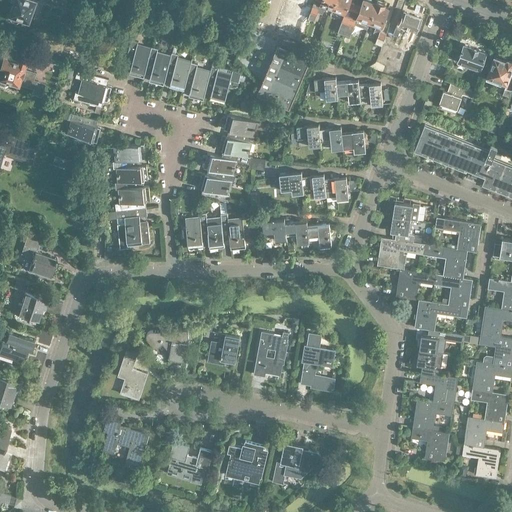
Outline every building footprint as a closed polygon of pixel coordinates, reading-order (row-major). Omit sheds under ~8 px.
[(29,20),(32,11),(40,13),(43,3),(35,0),(14,0),(10,13),(12,14),(11,17),(12,19),(17,21),(19,20),(20,17),(29,20)] [(115,12),(120,2),(115,0),(107,0),(104,6),(115,12)] [(299,42),(308,17),(312,7),(306,5),(308,0),(283,0),(272,31),(299,42)] [(312,7),(308,17),(315,19),(318,11),(323,13),(326,4),(333,7),(335,0),(314,0),(313,5),(312,7)] [(335,0),(333,7),(346,12),(350,0),(335,0)] [(344,34),(350,36),(355,24),(367,28),(369,24),(377,2),(371,0),(363,0),(356,19),(350,17),(344,34)] [(377,2),(369,24),(376,26),(374,32),(379,33),(376,41),(382,44),(386,32),(380,30),(389,6),(385,5),(385,3),(377,0),(377,2)] [(404,10),(399,24),(417,30),(422,16),(404,10)] [(338,31),(344,34),(350,17),(344,14),(338,31)] [(388,47),(383,45),(379,59),(388,62),(393,49),(400,29),(396,27),(393,34),(388,47)] [(61,55),(64,47),(67,37),(39,28),(36,39),(46,43),(44,48),(44,50),(61,55)] [(68,35),(67,37),(64,47),(86,54),(90,42),(68,35)] [(127,56),(124,66),(125,66),(127,56),(133,58),(129,72),(130,72),(144,76),(145,72),(147,64),(148,60),(151,48),(138,45),(139,41),(132,39),(127,56)] [(464,43),(457,59),(480,68),(486,51),(464,43)] [(278,45),(256,94),(264,97),(260,105),(268,108),(271,101),(289,108),(308,65),(310,65),(312,60),(278,45)] [(148,60),(147,64),(153,65),(150,74),(149,80),(164,84),(165,77),(171,55),(157,51),(158,48),(152,46),(151,48),(148,60)] [(4,84),(7,83),(19,86),(20,82),(34,86),(32,92),(42,95),(46,83),(33,78),(35,72),(25,68),(29,55),(16,50),(14,56),(5,53),(5,56),(2,56),(0,62),(2,64),(1,66),(2,66),(0,71),(0,81),(1,83),(4,84)] [(42,51),(40,57),(63,66),(66,59),(42,51)] [(171,55),(165,77),(171,79),(170,85),(184,89),(185,87),(191,61),(192,61),(178,57),(179,53),(172,51),(171,55)] [(484,85),(488,86),(492,75),(499,77),(497,81),(506,84),(503,93),(509,96),(511,87),(511,57),(508,56),(506,58),(495,54),(484,85)] [(205,90),(206,90),(211,92),(210,98),(224,101),(228,87),(238,85),(241,72),(233,70),(219,66),(218,65),(219,60),(214,59),(211,70),(205,90)] [(185,87),(190,89),(189,95),(203,99),(206,90),(205,90),(211,70),(197,67),(198,63),(191,61),(185,87)] [(71,78),(74,67),(66,65),(63,77),(71,78)] [(97,81),(99,75),(77,69),(75,76),(84,79),(80,92),(75,91),(73,97),(102,105),(104,99),(108,100),(112,85),(97,81)] [(444,80),(453,82),(456,84),(458,77),(447,73),(444,80)] [(310,82),(307,91),(326,89),(326,98),(338,97),(338,93),(337,81),(336,76),(313,78),(314,81),(310,82)] [(358,79),(337,81),(338,93),(348,92),(349,101),(361,100),(360,96),(359,84),(358,79)] [(381,82),(359,84),(360,96),(370,95),(371,104),(383,103),(381,82)] [(442,103),(441,107),(456,112),(462,93),(473,96),(475,90),(456,84),(453,82),(450,91),(443,89),(439,102),(442,103)] [(471,100),(467,112),(474,114),(478,102),(471,100)] [(86,122),(88,116),(70,111),(68,118),(72,119),(69,133),(97,141),(100,126),(86,122)] [(229,128),(227,135),(249,141),(254,142),(256,135),(252,134),(255,120),(228,113),(224,127),(229,128)] [(489,148),(481,144),(425,122),(415,147),(422,150),(423,148),(428,150),(427,154),(429,151),(434,153),(433,154),(448,160),(449,159),(454,161),(452,164),(453,164),(454,161),(459,163),(459,165),(467,168),(468,164),(474,167),(471,174),(483,179),(485,173),(493,156),(498,145),(492,142),(489,148)] [(319,123),(296,125),(297,138),(308,137),(309,146),(321,144),(320,140),(319,128),(319,123)] [(497,126),(489,123),(487,130),(494,132),(497,126)] [(341,126),(319,128),(320,140),(331,139),(331,148),(343,147),(343,143),(341,131),(341,126)] [(9,131),(0,128),(0,156),(2,151),(7,153),(19,157),(23,158),(31,160),(34,152),(35,149),(28,147),(28,146),(30,139),(26,138),(17,135),(14,134),(10,133),(9,137),(7,137),(9,131)] [(363,129),(341,131),(343,143),(343,147),(353,146),(354,151),(365,150),(363,129)] [(223,149),(221,154),(235,158),(239,160),(250,163),(252,156),(250,156),(250,155),(246,154),(249,141),(227,135),(222,134),(219,148),(223,149)] [(507,139),(495,135),(493,141),(504,145),(507,139)] [(283,143),(275,141),(274,150),(281,152),(283,143)] [(117,158),(113,159),(114,167),(118,166),(131,165),(130,159),(141,158),(145,157),(144,142),(116,145),(117,158)] [(208,167),(207,173),(207,174),(229,179),(234,181),(235,174),(231,173),(235,158),(221,154),(208,151),(203,166),(208,167)] [(252,156),(250,163),(249,167),(264,169),(265,158),(252,156)] [(511,163),(493,156),(483,179),(482,181),(490,184),(491,182),(496,184),(495,187),(495,188),(497,184),(502,186),(501,188),(511,192),(511,163)] [(120,180),(115,180),(116,188),(121,188),(134,186),(133,180),(144,179),(148,178),(148,176),(146,163),(134,165),(131,165),(118,166),(119,176),(120,180)] [(279,172),(279,174),(281,193),(292,192),(292,193),(304,192),(303,188),(302,175),(301,170),(279,172)] [(202,171),(201,176),(198,186),(203,187),(201,194),(228,201),(230,194),(226,193),(229,179),(207,174),(207,173),(202,171)] [(324,173),(302,175),(303,188),(313,187),(314,195),(326,194),(325,190),(324,178),(324,173)] [(346,176),(324,178),(325,190),(335,189),(336,198),(348,197),(346,176)] [(122,201),(116,201),(117,209),(133,207),(136,207),(135,201),(145,200),(150,199),(148,185),(134,186),(121,188),(122,201)] [(394,201),(392,215),(410,218),(411,211),(418,212),(419,205),(419,204),(394,201)] [(117,209),(117,216),(118,222),(117,222),(120,247),(132,246),(131,243),(150,241),(148,221),(140,222),(139,214),(134,214),(133,207),(117,209)] [(209,239),(207,218),(206,211),(199,212),(199,216),(185,217),(186,226),(183,227),(184,236),(187,236),(188,247),(203,245),(202,240),(208,239),(209,239)] [(221,216),(207,218),(209,239),(208,239),(209,247),(224,245),(223,240),(229,239),(230,239),(228,219),(227,212),(221,213),(221,216)] [(242,217),(228,219),(230,239),(229,239),(230,248),(245,246),(244,230),(250,229),(248,212),(242,213),(242,217)] [(410,218),(392,215),(390,230),(396,231),(395,238),(413,240),(414,234),(412,233),(413,228),(412,226),(409,226),(410,218)] [(435,227),(443,228),(445,217),(441,216),(437,215),(436,222),(435,227)] [(58,217),(46,219),(47,228),(59,226),(58,217)] [(445,217),(443,228),(459,230),(456,247),(467,249),(477,250),(478,244),(481,222),(445,217)] [(28,225),(14,220),(12,226),(26,231),(28,225)] [(286,220),(259,222),(260,235),(265,235),(265,234),(276,233),(277,242),(288,241),(287,224),(286,220)] [(308,222),(287,224),(288,241),(289,241),(288,237),(298,236),(299,245),(311,244),(309,227),(308,222)] [(331,225),(309,227),(311,244),(310,240),(320,239),(321,248),(333,246),(331,225)] [(27,234),(21,251),(26,253),(24,257),(32,260),(29,268),(51,275),(57,257),(37,250),(41,238),(27,234)] [(395,238),(381,235),(377,263),(398,266),(400,266),(405,267),(405,262),(406,254),(403,253),(404,250),(424,253),(425,242),(413,240),(395,238)] [(511,257),(511,238),(502,237),(501,243),(494,242),(492,254),(511,257)] [(425,242),(424,253),(447,256),(444,273),(463,276),(467,249),(456,247),(433,243),(425,242)] [(421,270),(405,267),(400,266),(396,291),(396,295),(416,298),(419,281),(435,283),(436,272),(421,270)] [(436,272),(435,283),(450,285),(448,303),(461,304),(468,305),(469,299),(472,278),(444,273),(436,272)] [(511,279),(510,280),(489,276),(487,287),(504,289),(501,307),(511,308),(511,279)] [(26,287),(28,280),(16,278),(15,285),(26,287)] [(20,297),(19,301),(15,312),(38,319),(42,307),(44,308),(48,298),(25,290),(23,297),(20,297)] [(432,300),(418,298),(415,322),(414,326),(434,329),(437,312),(460,315),(461,304),(448,303),(432,300)] [(461,304),(460,315),(466,316),(468,305),(461,304)] [(511,308),(501,307),(485,304),(480,332),(501,335),(502,331),(504,318),(511,319),(511,308)] [(147,333),(146,336),(147,338),(156,348),(162,342),(170,351),(168,357),(180,359),(183,359),(185,358),(187,356),(190,342),(189,342),(189,329),(153,329),(150,329),(149,330),(147,333)] [(282,335),(273,334),(274,331),(262,329),(256,360),(253,372),(259,373),(265,374),(266,369),(279,371),(281,362),(284,362),(285,357),(283,357),(285,350),(289,330),(283,329),(282,335)] [(301,360),(303,360),(300,382),(305,382),(333,387),(335,376),(314,372),(316,362),(333,365),(336,348),(320,346),(320,344),(319,344),(321,332),(308,330),(306,343),(304,343),(301,360)] [(2,339),(0,344),(0,353),(23,361),(27,349),(31,350),(34,340),(8,331),(5,340),(2,339)] [(212,340),(208,358),(227,362),(228,359),(235,360),(240,334),(222,331),(220,341),(212,340)] [(445,331),(444,337),(444,338),(463,340),(464,334),(445,331)] [(511,336),(501,335),(480,332),(480,336),(464,334),(463,340),(469,341),(469,342),(479,343),(495,345),(493,355),(486,354),(484,356),(483,361),(511,365),(511,336)] [(421,333),(419,348),(436,351),(439,336),(421,333)] [(436,351),(419,348),(417,362),(422,363),(422,368),(421,370),(439,373),(440,366),(443,352),(436,351)] [(136,357),(125,353),(124,353),(117,374),(124,376),(119,391),(139,397),(148,371),(133,366),(135,360),(136,357)] [(495,373),(511,376),(511,366),(511,365),(483,361),(476,359),(472,387),(492,390),(493,387),(495,373)] [(439,373),(421,370),(419,381),(435,384),(433,400),(453,403),(457,376),(439,373)] [(0,401),(12,405),(16,392),(18,392),(21,383),(0,375),(0,401)] [(504,417),(508,393),(492,390),(472,387),(470,398),(486,400),(483,417),(504,420),(504,417)] [(453,403),(433,400),(417,398),(413,422),(412,425),(442,430),(442,426),(433,424),(435,412),(451,414),(453,403)] [(108,429),(103,448),(113,451),(117,440),(130,444),(125,463),(139,467),(149,432),(120,423),(121,419),(107,415),(103,428),(108,429)] [(504,420),(483,417),(468,415),(463,442),(483,445),(484,441),(486,428),(502,431),(504,420)] [(0,424),(0,452),(1,450),(3,450),(10,428),(0,424)] [(442,430),(412,425),(411,436),(427,439),(425,453),(424,456),(445,459),(449,431),(442,430)] [(233,444),(227,467),(226,472),(246,477),(247,472),(257,474),(264,443),(258,441),(242,437),(240,445),(233,444)] [(171,448),(167,461),(171,462),(170,465),(192,471),(190,479),(201,482),(206,465),(209,465),(213,448),(207,446),(200,445),(197,456),(187,453),(190,445),(174,440),(171,449),(171,448)] [(284,441),(280,458),(277,457),(273,481),(283,483),(285,473),(301,476),(318,461),(320,459),(321,455),(320,452),(318,451),(302,448),(302,445),(297,444),(284,441)] [(499,448),(483,445),(463,442),(463,445),(462,451),(478,453),(475,472),(486,474),(495,476),(499,448)]
